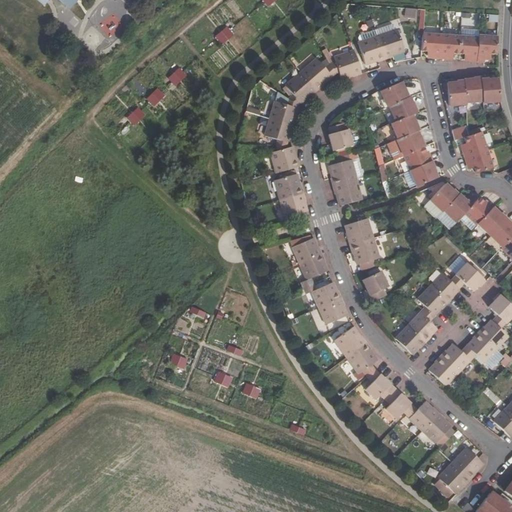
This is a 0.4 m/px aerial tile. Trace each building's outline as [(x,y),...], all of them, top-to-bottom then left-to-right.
[(37,0),(45,7),(52,0),(56,0),(70,12),(80,2),(81,3),(84,0),(37,0)] [(417,10),(406,9),(406,15),(412,15),(412,18),(416,19),(417,10)] [(390,24),(373,30),(375,36),(392,30),(390,24)] [(222,45),(234,34),(226,25),(214,36),(222,45)] [(375,36),(383,60),(390,57),(389,55),(402,50),(394,29),(392,30),(375,36)] [(375,36),(373,30),(355,36),(357,43),(375,36)] [(431,54),(430,58),(438,59),(440,36),(421,35),(420,50),(426,51),(426,54),(431,54)] [(376,62),(383,60),(375,36),(357,43),(355,43),(362,65),(374,61),(375,62),(376,62)] [(440,36),(438,59),(446,59),(446,55),(451,56),(451,52),(457,53),(459,36),(440,36)] [(459,36),(457,53),(464,53),(464,57),(468,57),(467,60),(475,61),(477,37),(459,36)] [(477,36),(477,37),(475,61),(482,61),(483,58),(487,58),(488,54),(497,54),(497,37),(477,36)] [(332,74),(336,72),(330,57),(324,46),(318,50),(326,63),(332,74)] [(359,74),(351,50),(330,57),(336,72),(338,79),(351,75),(351,77),(359,74)] [(314,58),(298,72),(314,91),(321,86),(319,84),(329,76),(322,67),(314,58)] [(332,74),(326,63),(322,67),(329,76),(332,74)] [(179,66),(167,78),(175,86),(187,74),(179,66)] [(314,91),(298,72),(283,85),(289,92),(298,102),(308,95),(309,96),(314,91)] [(499,95),(498,79),(487,80),(486,76),(480,77),(482,102),(482,104),(501,102),(499,95)] [(482,102),(480,77),(472,77),(473,80),(463,80),(465,103),(482,102)] [(465,103),(463,80),(456,81),(456,83),(446,84),(447,107),(465,105),(465,103)] [(398,82),(378,91),(385,107),(387,106),(406,97),(403,90),(401,91),(398,82)] [(157,87),(145,98),(153,107),(165,95),(157,87)] [(289,92),(284,97),(295,105),(298,102),(289,92)] [(284,97),(282,103),(295,107),(295,105),(284,97)] [(406,97),(387,106),(394,122),(409,115),(415,113),(412,105),(410,106),(406,97)] [(273,100),(268,118),(291,125),(293,118),(292,117),(295,107),(282,103),(273,100)] [(137,106),(126,117),(134,125),(145,114),(137,106)] [(409,115),(394,122),(388,125),(395,140),(415,131),(418,130),(414,122),(412,123),(409,115)] [(263,135),(273,138),(285,141),(288,132),(289,132),(291,125),(268,118),(263,135)] [(342,122),(328,126),(327,127),(329,134),(327,134),(329,144),(331,150),(351,144),(347,128),(343,129),(342,122)] [(466,127),(451,132),(454,141),(463,138),(467,136),(466,127)] [(415,131),(395,140),(394,141),(400,156),(421,147),(423,146),(420,138),(419,139),(415,131)] [(462,158),(485,150),(479,132),(467,136),(463,138),(464,143),(461,145),(463,150),(460,151),(462,158)] [(269,151),(275,172),(298,165),(295,157),(291,145),(285,147),(274,150),(269,151)] [(407,171),(430,161),(426,154),(424,155),(421,147),(400,156),(407,171)] [(379,148),(373,149),(377,164),(383,162),(379,148)] [(477,173),(491,168),(485,150),(462,158),(464,165),(467,164),(469,169),(473,168),(474,173),(477,173)] [(347,153),(325,159),(327,164),(348,158),(347,153)] [(329,177),(332,185),(354,179),(348,158),(327,164),(331,176),(329,177)] [(414,187),(435,177),(431,168),(433,168),(430,161),(407,171),(414,187)] [(273,179),(279,199),(302,193),(300,185),(298,186),(295,173),(273,179)] [(354,179),(332,185),(334,193),(336,192),(339,205),(352,202),(360,199),(354,179)] [(442,211),(458,194),(451,188),(450,190),(441,182),(425,198),(440,213),(442,211)] [(302,193),(279,199),(284,216),(302,211),(306,210),(303,200),(305,200),(302,193)] [(442,211),(458,225),(466,216),(474,205),(468,200),(466,202),(458,194),(442,211)] [(466,216),(476,225),(493,206),(486,200),(484,202),(480,198),(474,205),(466,216)] [(476,225),(487,236),(489,234),(506,215),(500,210),(499,212),(493,206),(476,225)] [(489,234),(501,246),(511,234),(511,224),(509,222),(511,220),(506,215),(489,234)] [(347,237),(349,245),(372,238),(367,217),(358,220),(345,224),(349,237),(347,237)] [(500,247),(511,258),(511,234),(501,246),(500,247)] [(308,235),(289,240),(292,245),(309,238),(308,235)] [(299,262),(321,253),(318,246),(317,246),(313,237),(310,238),(309,238),(292,245),(299,262)] [(349,245),(351,252),(352,253),(353,253),(357,265),(373,261),(378,259),(372,238),(349,245)] [(299,262),(306,278),(307,278),(327,269),(323,260),(324,259),(321,253),(299,262)] [(357,265),(359,272),(374,266),(373,261),(357,265)] [(452,277),(462,286),(464,283),(473,291),(479,285),(480,286),(486,281),(466,262),(452,277)] [(361,280),(372,302),(384,296),(385,295),(383,289),(388,287),(380,271),(361,280)] [(430,286),(448,303),(453,298),(452,297),(459,288),(442,273),(430,286)] [(297,282),(300,287),(310,283),(307,278),(306,278),(297,282)] [(311,290),(318,306),(341,297),(338,290),(336,291),(331,281),(312,289),(311,290)] [(303,293),(311,290),(312,289),(310,283),(300,287),(303,293)] [(422,303),(434,314),(441,307),(442,309),(448,303),(430,286),(417,299),(422,303)] [(511,317),(511,305),(499,293),(493,299),(494,300),(488,307),(496,315),(504,322),(506,323),(511,317)] [(341,297),(318,306),(325,322),(346,314),(342,305),(344,304),(341,297)] [(420,306),(432,317),(434,314),(422,303),(420,306)] [(421,313),(429,320),(432,317),(420,306),(416,310),(421,313)] [(205,317),(207,312),(191,307),(189,313),(205,317)] [(408,325),(426,342),(431,337),(430,336),(437,328),(429,320),(421,313),(408,325)] [(504,322),(496,315),(494,317),(502,325),(504,322)] [(502,325),(494,317),(490,321),(499,328),(502,325)] [(478,332),(495,348),(506,335),(499,328),(490,321),(484,328),(483,327),(478,332)] [(334,338),(346,355),(365,341),(361,336),(360,337),(352,325),(334,338)] [(396,339),(413,354),(419,347),(420,348),(426,342),(408,325),(396,339)] [(482,362),(495,348),(478,332),(472,338),(473,339),(465,347),(473,354),(482,362)] [(365,341),(346,355),(359,372),(371,364),(377,360),(369,349),(371,348),(365,341)] [(469,359),(461,351),(453,344),(445,352),(444,351),(439,356),(456,372),(469,359)] [(228,345),(226,350),(241,356),(243,350),(228,345)] [(463,349),(471,356),(473,354),(465,347),(463,349)] [(469,359),(471,356),(463,349),(461,351),(469,359)] [(172,353),(169,364),(184,370),(188,359),(172,353)] [(498,361),(504,367),(511,359),(506,353),(498,361)] [(456,372),(439,356),(433,362),(434,363),(428,370),(444,385),(456,372)] [(374,369),(371,364),(359,372),(363,378),(374,369)] [(377,372),(374,369),(363,378),(368,382),(377,372)] [(218,370),(213,381),(228,388),(233,378),(218,370)] [(383,398),(393,387),(377,372),(368,382),(362,388),(373,398),(378,393),(383,398)] [(245,383),(242,394),(257,399),(261,387),(245,383)] [(394,418),(401,412),(409,402),(393,387),(383,398),(388,402),(383,408),(394,418)] [(491,421),(507,406),(487,387),(483,391),(498,406),(487,417),(491,421)] [(420,430),(437,412),(432,407),(431,408),(424,401),(416,409),(407,418),(420,430)] [(401,412),(404,415),(413,405),(409,402),(401,412)] [(404,415),(407,418),(416,409),(413,405),(404,415)] [(511,410),(507,406),(493,422),(503,431),(509,437),(511,434),(511,410)] [(420,430),(434,443),(448,429),(450,427),(442,419),(443,418),(437,412),(420,430)] [(291,424),(289,432),(304,435),(306,428),(291,424)] [(434,443),(438,447),(452,433),(448,429),(434,443)] [(451,462),(470,479),(475,473),(474,472),(482,463),(477,458),(464,447),(451,462)] [(450,490),(453,493),(463,483),(465,485),(470,479),(451,462),(436,478),(437,479),(450,490)] [(431,486),(444,496),(450,490),(437,479),(431,486)] [(479,511),(511,511),(511,507),(501,499),(495,494),(479,511)]
